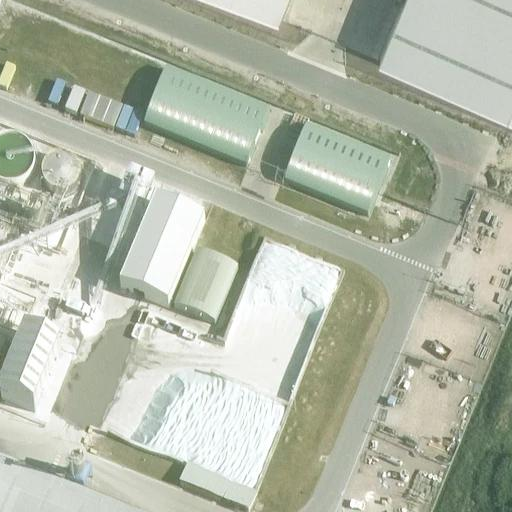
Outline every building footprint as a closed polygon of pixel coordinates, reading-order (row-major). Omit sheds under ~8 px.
[(240,0),(280,16),(286,0),(240,0)] [(511,0),(403,0),(380,59),(511,112),(511,0)] [(22,40),(46,49),(60,15),(36,6),(22,40)] [(41,95),(49,71),(14,59),(6,84),(41,95)] [(168,71),(145,129),(247,171),(271,113),(168,71)] [(125,128),(133,103),(54,79),(46,104),(125,128)] [(308,128),(285,185),(369,219),(391,162),(308,128)] [(5,143),(9,180),(44,176),(39,139),(5,143)] [(205,223),(157,203),(121,290),(169,310),(205,223)] [(215,327),(238,271),(197,254),(174,309),(215,327)] [(25,336),(0,400),(35,415),(61,351),(25,336)] [(263,441),(277,445),(282,427),(268,424),(263,441)] [(0,511),(115,511),(0,465),(0,511)] [(180,487),(242,511),(250,511),(258,494),(189,466),(180,487)]
